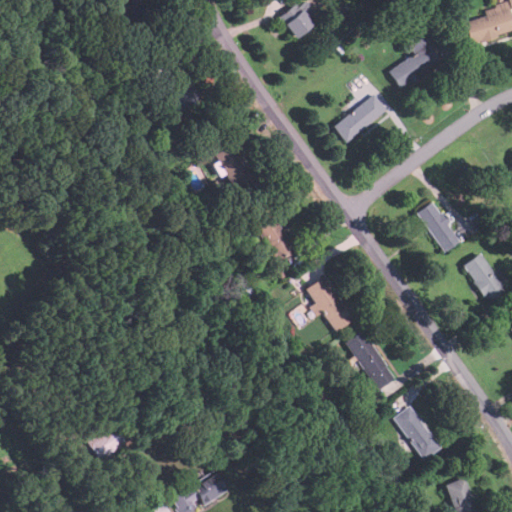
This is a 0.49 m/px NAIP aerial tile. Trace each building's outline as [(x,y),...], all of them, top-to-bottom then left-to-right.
[(108,0),(138,0),(149,20),(125,32),(108,0)] [(311,13),(302,0),(300,0),(276,15),(291,38),(311,25),(305,17),(311,13)] [(511,31),(511,27),(507,9),(511,8),(511,0),(504,0),(505,3),(482,8),(483,16),(459,22),(464,43),(511,31)] [(396,88),(436,63),(419,36),(404,46),(409,54),(385,70),(396,88)] [(163,93),(177,77),(199,97),(185,112),(163,93)] [(383,111),(372,94),(329,122),(340,139),(383,111)] [(211,155),(232,143),(252,178),(231,190),(211,155)] [(456,241),(431,200),(414,211),(439,252),(456,241)] [(251,222),(270,211),(294,249),(274,261),(251,222)] [(459,265),(489,306),(507,293),(476,252),(459,265)] [(306,288),(325,275),(352,316),(333,329),(306,288)] [(372,388),(389,378),(361,328),(343,339),(372,388)] [(419,459),(437,446),(406,403),(388,416),(419,459)] [(95,459),(122,445),(113,426),(85,439),(95,459)] [(183,511),(222,491),(212,472),(167,495),(176,511),(183,511)] [(443,483),(452,511),(474,511),(463,477),(443,483)]
